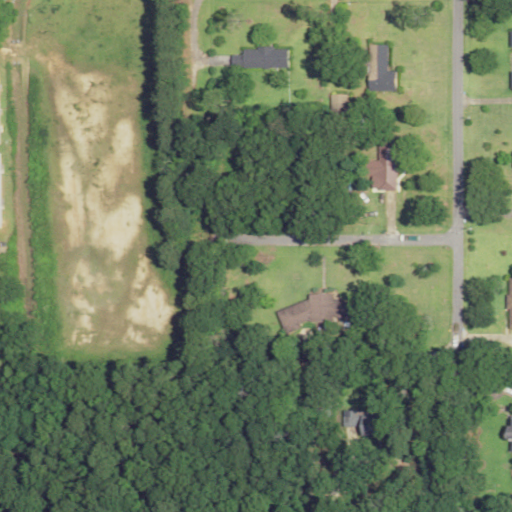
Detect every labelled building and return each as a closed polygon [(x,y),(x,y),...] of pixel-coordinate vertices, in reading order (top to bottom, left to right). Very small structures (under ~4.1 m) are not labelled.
[(383,45),(364,44),(363,90),(391,91),(391,71),(383,70),(383,45)] [(283,67),(283,48),(227,49),(228,68),(283,67)] [(391,189),(392,141),(373,141),(373,173),(366,173),(365,189),(391,189)] [(501,328),(511,328),(511,277),(501,277),(501,328)] [(273,309),(273,314),(277,329),(282,329),(303,322),(323,322),(331,320),(340,320),(340,301),(330,301),(328,294),(303,293),(303,300),(273,309)] [(359,410),(338,410),(338,426),(359,426),(359,410)] [(511,452),(511,415),(503,415),(503,427),(498,427),(497,440),(504,440),(504,452),(511,452)]
